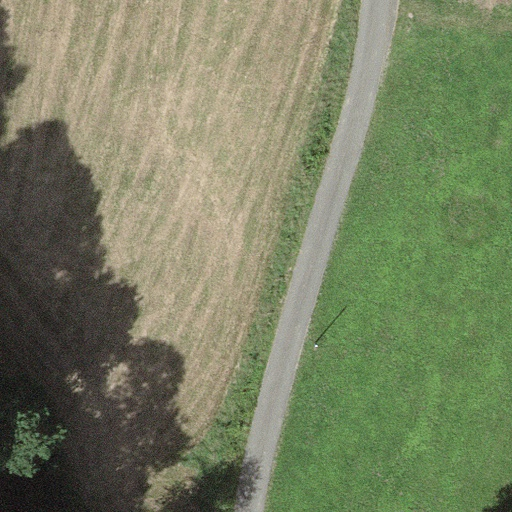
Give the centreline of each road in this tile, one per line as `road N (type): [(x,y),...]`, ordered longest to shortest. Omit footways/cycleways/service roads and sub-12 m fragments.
road 1 (residential): [(246,511),(264,402),(349,104),(366,0)]
road 2 (track): [(366,4),(511,21)]
